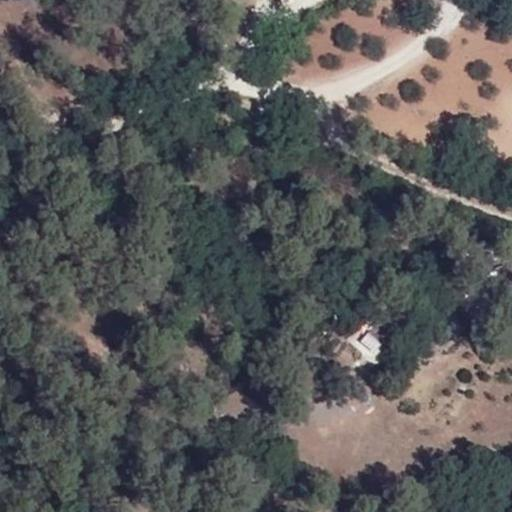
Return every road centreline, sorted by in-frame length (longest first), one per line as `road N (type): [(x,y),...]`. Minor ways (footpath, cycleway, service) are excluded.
road 1 (track): [(0,161),(215,85),(278,0)]
road 2 (track): [(215,85),(305,100),(388,62),(450,11)]
